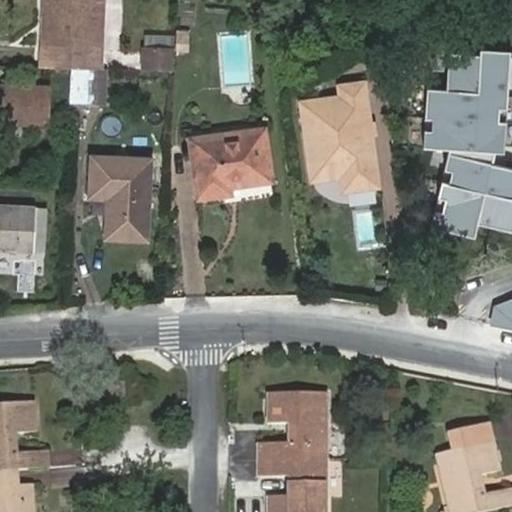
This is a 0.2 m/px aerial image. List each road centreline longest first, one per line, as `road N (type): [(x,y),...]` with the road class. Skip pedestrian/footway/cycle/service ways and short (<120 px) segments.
road 1 (residential): [(511,363),(308,327),(207,327)]
road 2 (unknown): [(397,340),(380,60)]
road 3 (residential): [(207,327),(0,336)]
road 4 (residential): [(207,327),(203,511)]
